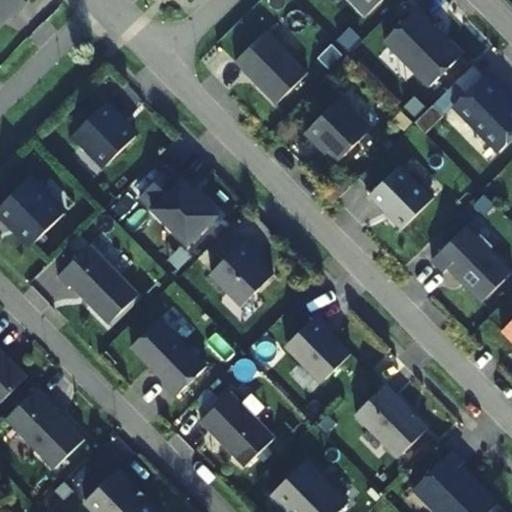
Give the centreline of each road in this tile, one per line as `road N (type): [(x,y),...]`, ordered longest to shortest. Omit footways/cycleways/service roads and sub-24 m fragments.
road 1 (residential): [(160,62),(511,423)]
road 2 (residential): [(0,289),(214,511)]
road 3 (residential): [(0,100),(102,0)]
